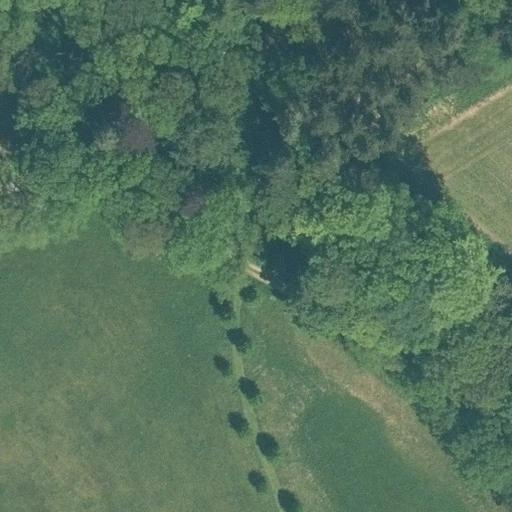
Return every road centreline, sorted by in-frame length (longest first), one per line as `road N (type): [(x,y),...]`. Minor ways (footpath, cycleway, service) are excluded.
road 1 (track): [(0,60),(80,171),(327,318),(404,372),(511,469)]
road 2 (track): [(281,511),(234,366),(233,260)]
road 3 (track): [(270,282),(268,221),(234,107)]
road 4 (track): [(270,282),(294,270),(381,174)]
